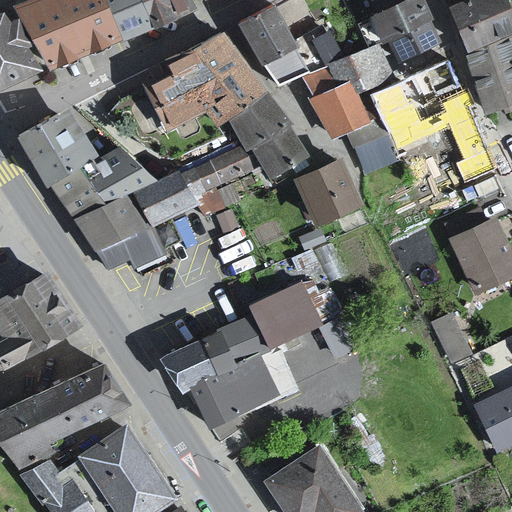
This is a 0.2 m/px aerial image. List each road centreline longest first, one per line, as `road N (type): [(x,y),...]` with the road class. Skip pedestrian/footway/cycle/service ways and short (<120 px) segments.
road 1 (primary): [(0,165),(232,511)]
road 2 (residential): [(264,0),(0,118)]
road 3 (residential): [(427,0),(511,188)]
